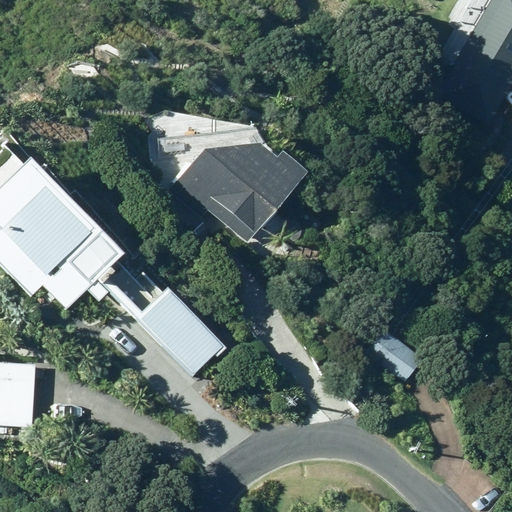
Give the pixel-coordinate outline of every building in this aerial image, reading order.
[(511,0),(489,0),(435,95),(488,125),(511,82),(511,0)] [(246,244),(304,175),(279,154),(272,161),(257,148),(201,153),(168,192),(200,219),(207,211),(246,244)] [(0,232),(0,265),(30,296),(41,285),(64,310),(86,289),(97,301),(106,293),(73,258),(97,235),(28,162),(0,188),(0,231),(0,232)] [(135,321),(191,378),(214,356),(216,359),(224,351),(165,290),(142,313),(120,290),(111,298),(119,306),(121,304),(136,320),(135,321)] [(421,360),(380,331),(362,356),(404,385),(421,360)] [(0,426),(32,428),(34,364),(0,362),(0,426)]
